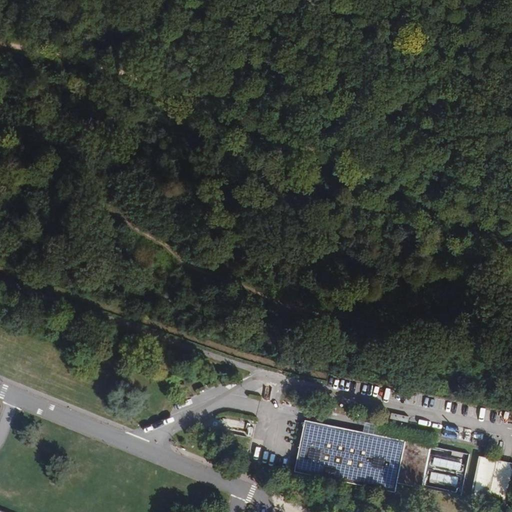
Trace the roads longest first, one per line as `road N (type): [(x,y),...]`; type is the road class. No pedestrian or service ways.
road 1 (track): [(0,162),(136,224),(184,265),(297,309),(511,349)]
road 2 (track): [(511,228),(135,77),(0,42)]
